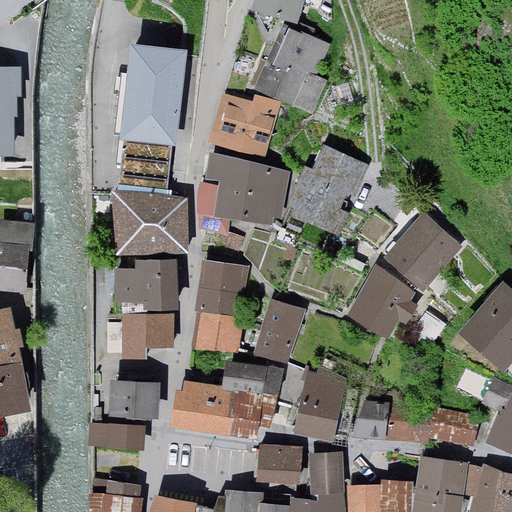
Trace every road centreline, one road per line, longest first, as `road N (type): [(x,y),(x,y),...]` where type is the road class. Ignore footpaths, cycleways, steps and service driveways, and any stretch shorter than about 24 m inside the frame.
road 1 (residential): [(215,0),(177,311),(139,511)]
road 2 (unknown): [(344,0),(372,95),(377,190)]
road 3 (unknown): [(118,0),(106,56),(102,189)]
